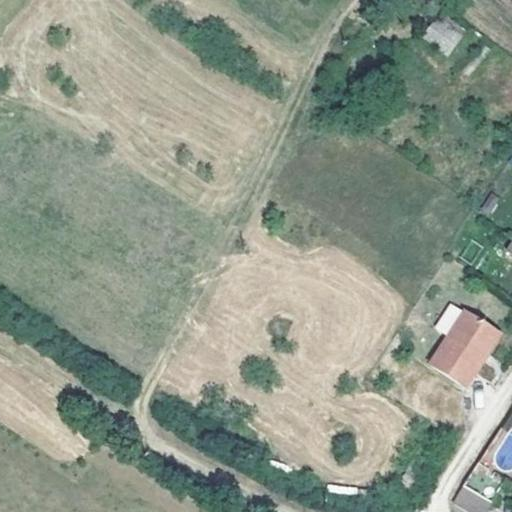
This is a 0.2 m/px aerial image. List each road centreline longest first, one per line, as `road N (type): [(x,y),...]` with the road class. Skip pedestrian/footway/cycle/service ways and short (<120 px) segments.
road 1 (track): [(352,0),(326,41),(266,185),(136,426)]
road 2 (track): [(280,511),(0,337)]
